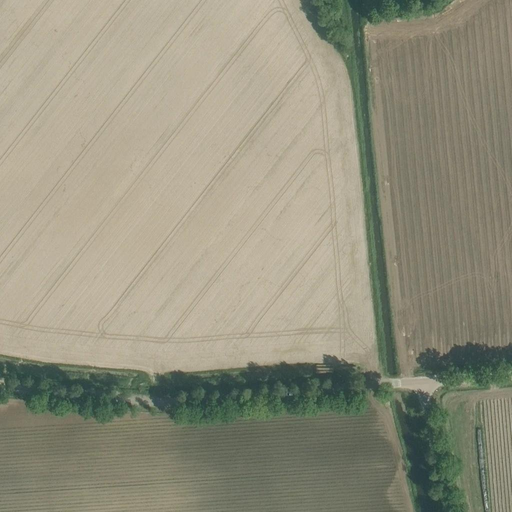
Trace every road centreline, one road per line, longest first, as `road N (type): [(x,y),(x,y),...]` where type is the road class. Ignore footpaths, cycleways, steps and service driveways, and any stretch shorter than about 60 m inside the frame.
road 1 (unclassified): [(409,376),(173,395),(0,383)]
road 2 (unclassified): [(439,511),(409,376)]
